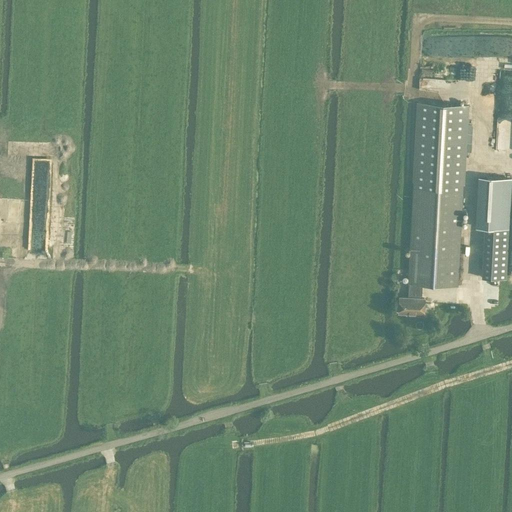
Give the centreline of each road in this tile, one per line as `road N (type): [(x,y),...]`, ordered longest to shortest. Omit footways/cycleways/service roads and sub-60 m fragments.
road 1 (unclassified): [(0,476),(511,327)]
road 2 (track): [(511,365),(299,437),(228,446)]
road 3 (track): [(340,444),(334,355),(344,189)]
road 4 (track): [(159,267),(0,261)]
road 5 (track): [(18,392),(7,479),(34,511)]
